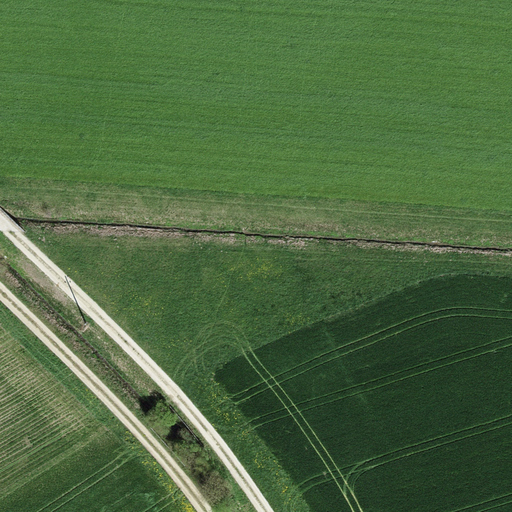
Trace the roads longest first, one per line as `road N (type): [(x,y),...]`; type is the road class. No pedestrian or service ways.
road 1 (track): [(0,224),(200,424),(260,511)]
road 2 (track): [(0,295),(140,436),(202,511)]
